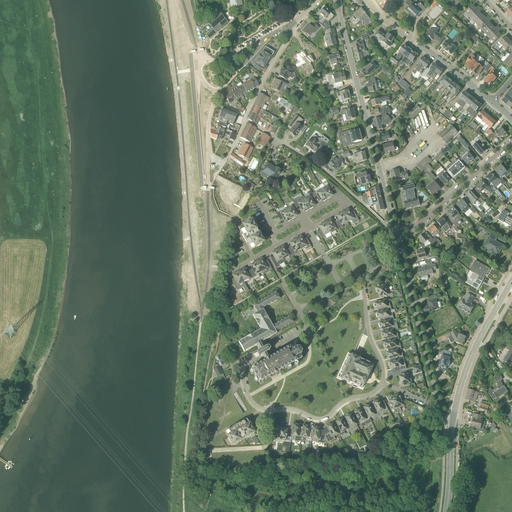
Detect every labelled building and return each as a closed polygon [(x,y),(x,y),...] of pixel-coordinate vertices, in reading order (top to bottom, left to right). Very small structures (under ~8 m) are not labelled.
[(431,4),(429,5),(433,8),(438,3),(435,0),(430,0),(429,2),(431,4)] [(412,3),(405,11),(410,15),(411,13),(416,17),(416,16),(418,17),(425,9),(424,7),(425,7),(421,3),(420,4),(419,3),(416,6),(415,5),(414,5),(412,3)] [(476,9),(473,6),(465,13),(470,18),(480,8),(479,6),(476,9)] [(319,14),(326,20),(321,25),(325,29),(330,28),(328,21),(333,16),(326,10),(327,9),(324,7),(322,9),(322,10),(319,14)] [(373,23),(361,8),(353,15),(355,17),(351,21),(354,25),(360,21),(365,28),(373,23)] [(482,10),(480,8),(470,18),(475,23),(482,16),(480,13),(482,10)] [(216,33),(228,22),(219,12),(207,22),(213,29),(206,35),(209,39),(216,33)] [(485,19),(482,16),(475,23),(480,28),(490,18),(488,16),(485,19)] [(492,20),(490,18),(480,28),(484,33),(492,26),(489,23),(492,20)] [(305,27),(302,31),(306,35),(307,34),(309,36),(312,32),(314,34),(319,28),(314,24),(312,27),(309,25),(306,28),(305,27)] [(432,28),(429,32),(430,33),(427,36),(433,41),(434,39),(438,42),(442,37),(437,33),(437,32),(439,30),(439,28),(435,25),(434,25),(432,28)] [(495,29),(492,26),(484,33),(489,38),(499,28),(498,26),(495,29)] [(494,43),(502,36),(499,33),(501,30),(499,28),(489,38),(494,43)] [(334,29),(325,32),(326,35),(326,36),(325,36),(327,47),(336,45),(334,35),(335,35),(334,29)] [(381,40),(389,47),(389,46),(390,47),(392,44),(391,43),(394,39),(388,34),(386,36),(379,30),(374,36),(381,40)] [(507,38),(505,36),(499,42),(503,46),(510,39),(508,37),(507,38)] [(503,46),(506,50),(509,48),(511,49),(511,47),(511,43),(511,42),(511,41),(510,39),(503,46)] [(454,52),(455,53),(458,49),(461,45),(456,40),(452,44),(452,45),(447,41),(443,46),(447,49),(445,50),(451,55),(454,52)] [(364,44),(353,47),(355,55),(367,52),(366,49),(365,49),(364,44)] [(409,49),(404,46),(399,53),(400,53),(396,59),(393,57),(390,60),(397,65),(400,61),(399,61),(403,55),(404,56),(409,49)] [(260,51),(250,62),(256,66),(263,70),(264,68),(271,57),(274,53),(265,47),(265,48),(264,47),(260,50),(260,51)] [(402,62),(405,64),(413,52),(409,49),(404,56),(405,57),(402,62)] [(363,64),(362,60),(364,60),(366,57),(366,56),(369,55),(368,51),(367,52),(355,55),(358,65),(363,64)] [(313,69),(310,63),(314,62),(310,55),(306,57),(304,52),(300,53),(293,57),(297,65),(304,61),(306,66),(304,67),(307,73),(306,74),(306,75),(307,76),(308,76),(309,76),(310,76),(313,69)] [(330,65),(333,64),(334,67),(334,68),(331,68),(332,72),(335,71),(340,68),(339,65),(338,66),(338,64),(340,63),(339,59),(340,59),(338,52),(334,53),(334,55),(328,57),(330,65)] [(405,64),(408,66),(411,61),(413,62),(418,56),(413,52),(405,64)] [(465,66),(471,71),(482,58),(476,54),(474,56),(473,55),(466,63),(467,64),(465,66)] [(431,63),(423,57),(418,64),(425,68),(425,69),(426,70),(431,63)] [(483,69),(487,72),(492,67),(485,61),(482,58),(471,71),(477,76),(481,71),(483,69)] [(432,75),(439,67),(434,63),(429,70),(431,70),(426,77),(429,79),(432,75)] [(376,70),(371,64),(365,70),(363,70),(365,77),(369,76),(376,70)] [(418,64),(412,72),(418,77),(421,74),(425,69),(425,68),(418,64)] [(279,76),(283,79),(287,81),(289,78),(291,79),(293,79),(295,76),(295,74),(292,73),(293,71),(286,66),(285,67),(284,66),(281,70),(283,71),(282,73),(281,72),(279,76)] [(440,77),(444,71),(439,67),(432,75),(429,79),(424,84),(426,86),(427,87),(430,84),(436,76),(435,76),(436,74),(440,77)] [(489,87),(498,77),(495,74),(493,72),(485,82),(487,84),(487,85),(489,87)] [(327,77),(329,85),(325,87),(326,91),(333,89),(332,85),(345,81),(343,73),(333,75),(333,76),(327,77)] [(255,88),(258,86),(259,86),(251,74),(248,76),(255,88)] [(242,85),(247,93),(255,88),(248,76),(244,79),(246,83),(242,85)] [(449,80),(445,76),(439,83),(441,84),(438,88),(441,90),(449,80)] [(375,78),(371,80),(371,81),(368,82),(369,85),(367,86),(369,93),(375,91),(378,89),(375,78)] [(275,93),(283,97),(288,87),(290,88),(290,87),(275,79),(270,88),(276,91),(275,93)] [(441,90),(443,92),(446,88),(448,90),(453,83),(449,80),(441,90)] [(406,90),(411,86),(406,82),(402,86),(406,90)] [(453,83),(448,90),(449,91),(446,95),(445,96),(448,98),(449,97),(457,86),(453,83)] [(242,85),(238,88),(236,85),(232,88),(230,85),(228,86),(230,89),(236,100),(247,93),(242,85)] [(456,96),(462,90),(457,86),(449,97),(451,99),(455,95),(456,96)] [(230,104),(236,100),(230,89),(223,93),(230,104)] [(347,100),(350,99),(348,90),(336,93),(337,98),(338,98),(340,105),(348,103),(347,100)] [(469,96),(465,92),(456,103),(455,106),(458,109),(469,96)] [(507,95),(504,99),(502,102),(506,105),(511,98),(511,92),(509,96),(507,95)] [(269,98),(259,93),(253,106),(261,110),(265,101),(268,102),(269,98)] [(459,112),(463,108),(465,109),(473,99),(469,96),(458,109),(457,110),(459,112)] [(371,101),(373,107),(381,105),(380,103),(386,102),(390,101),(389,97),(371,101)] [(278,104),(288,110),(289,109),(291,110),(294,106),(292,104),(281,98),(278,104)] [(465,109),(464,110),(468,113),(477,102),(473,99),(465,109)] [(471,115),(474,110),(476,112),(481,106),(477,102),(468,113),(471,115)] [(408,118),(411,120),(425,107),(423,104),(420,108),(417,105),(406,115),(409,118),(408,118)] [(387,105),(383,110),(379,113),(383,117),(383,118),(373,120),(374,126),(382,124),(382,122),(385,122),(392,116),(390,114),(391,113),(390,112),(391,111),(387,105)] [(260,118),(261,115),(262,113),(263,114),(266,116),(267,113),(263,111),(261,110),(253,106),(250,112),(260,118)] [(332,115),(339,113),(337,108),(327,111),(329,119),(332,118),(333,116),(332,115)] [(226,115),(228,111),(222,109),(221,111),(217,122),(219,122),(219,123),(226,125),(227,123),(224,122),(227,116),(226,115)] [(344,122),(347,121),(355,119),(353,109),(345,111),(345,109),(341,111),(340,112),(341,115),(342,116),(344,122)] [(234,123),(237,114),(228,111),(226,115),(227,116),(224,122),(227,123),(228,121),(231,122),(230,124),(233,125),(233,123),(234,123)] [(487,115),(482,111),(477,117),(482,121),(487,115)] [(247,119),(254,123),(256,125),(260,118),(250,112),(247,119)] [(289,132),(295,137),(300,131),(302,128),(298,124),(302,119),(297,115),(288,126),(291,129),(289,132)] [(395,118),(393,115),(392,116),(385,122),(382,122),(382,124),(374,126),(376,131),(383,130),(384,129),(383,126),(386,125),(395,118)] [(482,121),(486,125),(492,119),(487,115),(482,121)] [(491,129),(496,123),(492,119),(486,125),(491,129)] [(225,128),(226,125),(219,123),(218,126),(217,125),(216,127),(215,128),(211,127),(210,129),(215,131),(215,132),(216,132),(215,134),(219,135),(222,128),(225,128)] [(243,131),(242,134),(240,138),(249,142),(254,133),(256,129),(256,128),(247,123),(243,130),(243,131)] [(451,125),(443,132),(439,136),(446,144),(447,143),(448,144),(453,140),(459,135),(460,134),(461,132),(460,131),(458,133),(451,125)] [(219,135),(217,138),(221,139),(223,136),(224,134),(230,136),(229,139),(234,141),(236,134),(237,134),(238,130),(235,129),(233,132),(228,130),(225,128),(222,128),(219,135)] [(496,133),(495,132),(494,134),(492,132),(489,135),(486,138),(490,142),(498,135),(500,138),(506,133),(501,128),(496,133)] [(210,132),(211,138),(216,140),(217,138),(219,135),(215,134),(216,132),(215,132),(215,131),(210,129),(210,132)] [(353,143),(361,141),(358,131),(355,131),(354,130),(339,134),(342,147),(354,144),(353,143)] [(388,134),(381,136),(382,141),(383,143),(387,141),(386,140),(390,139),(390,138),(392,138),(393,136),(392,132),(388,133),(388,134)] [(270,138),(263,133),(256,142),(264,147),(270,138)] [(467,149),(470,146),(461,136),(458,139),(467,149)] [(473,146),(481,155),(487,150),(482,144),(485,141),(480,136),(477,139),(479,141),(473,146)] [(314,152),(315,151),(319,154),(323,149),(327,144),(323,141),(322,141),(320,139),(317,143),(311,138),(305,145),(312,150),(314,152)] [(244,144),(238,155),(247,159),(253,149),(244,144)] [(393,144),(383,146),(386,155),(390,154),(390,152),(395,151),(393,144)] [(445,149),(451,155),(453,153),(448,147),(445,149)] [(349,154),(348,151),(342,153),(338,154),(344,162),(347,161),(346,158),(351,156),(351,154),(349,154)] [(354,160),(355,159),(356,163),(366,161),(364,152),(353,155),(354,160)] [(241,160),(231,153),(228,158),(238,165),(241,160)] [(472,157),(468,153),(462,158),(468,165),(474,159),(472,157)] [(432,161),(428,157),(416,167),(420,171),(426,166),(428,164),(432,161)] [(343,168),(347,165),(340,158),(335,163),(332,160),(329,163),(332,166),(331,167),(336,171),(341,166),(343,168)] [(461,165),(456,159),(451,164),(452,164),(459,173),(464,168),(461,165)] [(260,174),(268,180),(270,177),(274,180),(281,170),(275,166),(275,167),(267,162),(260,174)] [(446,168),(451,174),(454,177),(459,173),(452,164),(448,167),(446,168)] [(503,175),(505,176),(506,178),(511,173),(506,167),(504,169),(501,166),(495,171),(500,177),(503,175)] [(390,172),(393,182),(401,180),(408,178),(407,172),(402,174),(402,173),(399,173),(399,170),(390,172)] [(444,170),(437,176),(445,185),(451,180),(445,174),(447,173),(444,170)] [(368,177),(367,173),(357,175),(358,180),(361,179),(362,186),(367,184),(372,183),(370,176),(368,177)] [(495,188),(501,183),(499,180),(497,178),(496,179),(492,173),(491,174),(491,173),(488,175),(489,176),(486,178),(491,183),(495,188)] [(476,187),(481,192),(483,190),(490,195),(493,192),(485,183),(482,180),(479,183),(480,184),(476,187)] [(330,197),(332,196),(328,188),(333,185),(328,181),(323,184),(325,188),(321,190),(327,199),(328,199),(331,197),(330,197)] [(255,186),(249,182),(245,187),(251,191),(255,186)] [(427,188),(433,196),(441,189),(434,182),(427,188)] [(419,199),(416,200),(413,189),(415,189),(414,184),(402,187),(403,192),(405,191),(408,202),(405,203),(406,209),(420,206),(419,199)] [(368,200),(373,198),(374,198),(374,195),(380,193),(379,186),(374,188),(375,190),(372,191),(367,193),(367,195),(362,196),(363,201),(365,200),(368,200)] [(317,195),(321,202),(323,201),(323,202),(326,200),(326,199),(327,199),(321,190),(316,193),(315,192),(312,194),(313,196),(317,195)] [(494,192),(499,197),(503,202),(506,199),(502,195),(498,190),(497,190),(494,192)] [(313,207),(315,206),(310,198),(313,196),(312,194),(310,191),(306,193),(309,197),(304,200),(309,209),(310,209),(313,208),(313,207)] [(474,204),(477,201),(481,206),(485,202),(484,200),(478,194),(476,196),(472,191),(470,193),(470,192),(469,193),(469,194),(466,196),(471,201),(470,202),(473,205),(474,204)] [(385,210),(382,202),(380,193),(374,195),(374,198),(373,198),(368,200),(369,203),(369,204),(369,205),(376,205),(378,212),(385,210)] [(304,200),(300,202),(298,198),(293,201),(296,207),(299,205),(303,212),(305,211),(305,212),(309,210),(308,210),(309,209),(304,200)] [(462,200),(456,205),(464,214),(470,209),(474,214),(476,212),(472,207),(470,209),(467,206),(462,200)] [(292,208),(296,207),(293,201),(287,204),(289,207),(285,209),(286,210),(291,219),(292,219),(295,218),(295,217),(297,216),(292,208)] [(448,213),(446,215),(455,226),(457,228),(459,226),(462,223),(460,221),(463,218),(453,208),(448,213)] [(283,217),(285,222),(287,221),(288,222),(291,220),(291,219),(286,210),(280,213),(280,212),(276,214),(279,219),(283,217)] [(347,222),(348,222),(351,220),(353,224),(359,221),(356,216),(352,218),(348,210),(346,211),(346,210),(343,212),(343,213),(342,213),(347,222)] [(504,223),(511,227),(511,219),(507,216),(509,213),(504,211),(498,220),(503,223),(502,224),(503,224),(504,223)] [(339,215),(337,216),(341,224),(338,226),(339,229),(343,227),(342,225),(347,222),(342,213),(341,213),(338,215),(339,215)] [(442,217),(437,222),(442,228),(446,233),(450,229),(449,228),(451,226),(450,226),(446,220),(445,221),(442,217)] [(486,225),(491,222),(488,217),(483,221),(486,225)] [(335,228),(330,220),(328,221),(328,220),(325,222),(325,223),(330,232),(330,234),(339,229),(338,226),(335,228)] [(262,244),(264,243),(252,221),(249,222),(249,221),(245,224),(238,228),(240,231),(240,232),(248,247),(249,247),(251,250),(258,246),(258,247),(262,245),(262,244)] [(321,225),(319,226),(323,234),(320,236),(321,239),(325,237),(324,235),(330,232),(325,223),(324,224),(324,223),(321,225)] [(480,230),(486,234),(489,229),(479,224),(472,230),(476,234),(480,230)] [(434,237),(438,234),(437,233),(440,231),(437,228),(436,229),(433,225),(428,230),(431,234),(434,237)] [(428,239),(424,234),(418,238),(423,243),(422,247),(425,247),(430,244),(431,244),(432,244),(435,248),(438,245),(433,240),(431,237),(428,239)] [(486,248),(498,255),(502,247),(494,243),(496,239),(490,235),(489,238),(490,239),(486,248)] [(306,251),(312,248),(309,242),(305,244),(301,237),(299,238),(299,237),(296,239),(296,240),(295,240),(300,249),(301,250),(305,248),(306,251)] [(291,242),(290,243),(293,248),(289,250),(292,255),(296,254),(295,252),(300,249),(295,240),(294,240),(291,241),(291,242)] [(286,252),(283,247),(281,248),(281,247),(278,249),(278,250),(277,250),(283,259),(288,256),(289,257),(292,255),(289,250),(286,252)] [(425,250),(425,247),(422,247),(422,251),(417,252),(418,259),(426,257),(425,250)] [(274,252),(272,253),(276,261),(273,263),(276,268),(279,266),(277,262),(283,259),(277,250),(273,252),(274,252)] [(271,268),(269,265),(266,267),(262,259),(260,260),(259,260),(256,261),(257,262),(256,262),(261,271),(267,268),(267,270),(271,268)] [(436,261),(435,259),(428,260),(426,261),(428,266),(424,267),(424,268),(418,270),(420,277),(421,281),(428,279),(427,275),(433,274),(432,271),(437,270),(435,264),(433,265),(432,262),(436,261)] [(484,279),(490,269),(476,261),(470,271),(473,273),(484,279)] [(252,264),(250,265),(253,271),(250,273),(251,275),(253,278),(254,280),(260,277),(259,275),(262,273),(261,271),(256,262),(255,263),(255,262),(252,264)] [(248,277),(244,269),(242,270),(239,271),(239,272),(238,272),(243,281),(249,278),(250,280),(253,278),(251,275),(248,277)] [(233,276),(237,283),(238,285),(243,281),(238,272),(238,273),(237,272),(234,274),(234,275),(233,276)] [(465,282),(478,290),(484,279),(473,273),(469,279),(468,278),(465,282)] [(389,283),(384,285),(375,287),(376,292),(378,292),(379,297),(383,296),(383,297),(386,296),(386,295),(390,294),(387,284),(389,284),(389,283)] [(257,314),(253,316),(261,330),(239,343),(244,352),(256,346),(260,344),(260,343),(276,334),(276,333),(276,332),(294,322),(290,316),(273,325),(271,325),(263,310),(263,308),(280,298),(276,292),(253,305),(254,308),(257,314)] [(459,308),(470,314),(474,306),(471,304),(474,298),(468,294),(464,300),(463,300),(459,308)] [(426,315),(431,312),(442,307),(441,301),(437,302),(436,298),(435,299),(434,295),(428,297),(428,301),(427,301),(429,306),(423,309),(426,315)] [(375,308),(376,309),(376,310),(385,308),(385,311),(389,310),(389,311),(392,310),(390,304),(387,304),(386,300),(374,303),(375,304),(374,304),(375,308)] [(391,320),(391,321),(394,320),(392,314),(389,314),(389,311),(389,310),(385,311),(377,313),(377,314),(378,318),(379,320),(387,318),(388,321),(391,320)] [(394,330),(394,331),(398,329),(397,323),(392,324),(391,321),(391,320),(388,321),(379,323),(380,324),(379,324),(380,328),(381,330),(390,327),(391,331),(394,330)] [(395,334),(394,331),(394,330),(391,331),(382,333),(382,334),(383,338),(383,337),(384,340),(390,338),(391,341),(396,340),(399,340),(397,333),(395,334)] [(455,342),(463,346),(467,337),(459,334),(457,337),(456,335),(457,335),(456,334),(457,333),(455,331),(451,333),(455,342)] [(397,344),(396,340),(391,341),(384,343),(385,344),(384,344),(385,347),(386,349),(392,348),(393,351),(399,350),(402,350),(400,343),(397,344)] [(302,358),(300,355),(295,358),(291,351),(296,348),(294,345),(294,344),(289,347),(288,347),(289,348),(286,349),(285,349),(285,350),(282,351),(281,351),(282,352),(279,353),(278,353),(276,355),(275,355),(272,357),(272,356),(271,357),(272,357),(269,359),(269,358),(268,358),(266,354),(266,353),(260,356),(261,357),(263,357),(262,358),(263,360),(264,359),(265,361),(262,363),(262,362),(261,362),(261,363),(259,365),(258,364),(258,365),(255,366),(254,366),(255,367),(252,368),(251,368),(251,369),(251,370),(251,369),(252,370),(259,382),(258,382),(259,382),(258,382),(259,383),(260,383),(260,382),(262,381),(262,382),(263,381),(263,380),(265,379),(266,380),(267,379),(267,378),(269,377),(270,377),(273,375),(273,376),(277,373),(276,373),(279,371),(280,372),(280,371),(283,369),(283,370),(284,370),(283,369),(286,367),(286,368),(287,368),(287,367),(289,366),(290,366),(290,365),(293,364),(294,364),(293,363),(296,362),(297,362),(297,361),(301,359),(302,359),(302,358)] [(511,345),(509,344),(506,349),(510,352),(509,353),(508,353),(503,361),(507,363),(509,364),(509,365),(511,366),(511,345)] [(260,356),(266,353),(269,352),(269,351),(270,350),(270,349),(271,348),(270,347),(269,347),(268,347),(267,347),(267,346),(266,347),(263,349),(258,352),(256,353),(259,357),(260,356)] [(295,358),(300,355),(301,355),(301,354),(302,352),(302,351),(301,351),(300,349),(301,348),(300,348),(297,348),(297,347),(296,347),(296,348),(291,351),(295,358)] [(400,354),(399,350),(393,351),(387,353),(387,354),(388,357),(389,359),(395,358),(396,361),(401,360),(404,359),(402,353),(400,354)] [(450,358),(449,358),(451,353),(445,350),(438,354),(443,355),(439,366),(438,370),(444,373),(446,369),(448,366),(449,366),(450,362),(449,362),(450,358)] [(368,363),(368,362),(364,360),(364,361),(358,358),(353,355),(353,356),(349,354),(345,361),(343,365),(344,365),(343,367),(342,366),(341,370),(341,371),(338,378),(342,380),(347,383),(347,382),(362,389),(365,382),(370,372),(373,365),(368,363)] [(391,369),(400,367),(401,371),(407,369),(405,363),(402,364),(401,360),(396,361),(389,363),(390,364),(389,364),(390,367),(391,367),(391,369)] [(420,366),(413,368),(415,374),(422,372),(420,366)] [(403,376),(399,376),(401,382),(399,382),(400,387),(414,384),(414,383),(412,384),(410,374),(406,375),(406,374),(403,375),(403,376)] [(508,392),(506,388),(504,386),(503,387),(501,380),(502,380),(500,375),(494,377),(496,382),(498,386),(492,390),(490,388),(486,390),(493,400),(496,397),(497,399),(508,392)] [(482,395),(478,393),(469,390),(466,400),(475,403),(477,396),(479,397),(479,396),(481,397),(482,397),(483,397),(484,394),(482,394),(482,395)] [(392,407),(394,411),(396,414),(401,412),(399,408),(403,406),(404,407),(405,407),(398,394),(393,397),(394,398),(389,401),(391,404),(390,405),(392,408),(392,407)] [(378,400),(376,401),(376,400),(373,402),(372,403),(376,411),(378,413),(381,412),(383,414),(389,411),(385,404),(381,406),(378,400)] [(487,413),(488,409),(489,406),(481,403),(479,411),(486,413),(487,413)] [(510,430),(511,428),(511,403),(507,407),(511,413),(503,419),(510,430)] [(369,404),(367,405),(364,407),(363,408),(366,414),(369,418),(372,416),(374,419),(380,416),(378,413),(376,411),(373,412),(369,404)] [(360,409),(358,410),(355,411),(355,412),(354,412),(360,423),(363,421),(366,426),(371,422),(369,418),(366,414),(363,415),(360,409)] [(347,416),(345,417),(349,425),(346,427),(347,429),(347,430),(348,432),(358,427),(351,414),(350,415),(350,414),(347,416)] [(472,427),(481,430),(483,420),(482,420),(483,417),(474,414),(472,420),(474,420),(472,427)] [(338,421),(336,422),(339,428),(336,429),(338,434),(339,437),(345,434),(344,431),(347,430),(347,429),(346,427),(342,419),(341,419),(337,421),(338,421)] [(243,421),(241,423),(236,426),(243,439),(254,433),(253,431),(254,430),(251,426),(251,427),(247,420),(244,422),(243,421)] [(398,430),(404,427),(400,420),(394,423),(398,430)] [(490,423),(488,428),(493,433),(498,431),(495,428),(491,424),(490,423)] [(301,442),(302,438),(301,437),(302,433),(298,433),(300,425),(297,425),(297,424),(294,424),(293,424),(291,436),(295,437),(295,441),(301,442)] [(329,426),(327,427),(330,433),(325,436),(326,444),(335,439),(334,436),(338,434),(336,429),(333,424),(332,424),(328,425),(329,426)] [(301,437),(302,438),(305,438),(305,441),(311,442),(312,439),(311,439),(312,434),(309,433),(310,426),(307,426),(308,426),(304,425),(304,426),(303,426),(302,433),(301,437)] [(232,446),(243,439),(236,426),(231,429),(231,428),(228,430),(228,431),(225,432),(229,439),(228,439),(230,443),(231,443),(232,446)] [(274,441),(275,441),(275,439),(285,440),(286,437),(287,433),(286,433),(287,430),(281,429),(282,427),(276,426),(274,441)] [(320,428),(318,428),(318,427),(314,427),(313,427),(312,434),(311,439),(312,439),(316,440),(316,443),(326,444),(325,436),(319,435),(320,428)]
